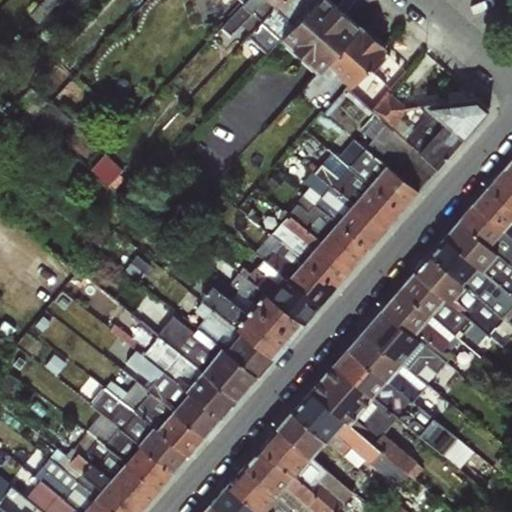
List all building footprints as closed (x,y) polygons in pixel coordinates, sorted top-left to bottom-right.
[(42,0),(29,14),(38,23),(59,0),(42,0)] [(245,0),(243,3),(221,26),(230,34),(252,12),(261,20),(275,6),(268,0),(245,0)] [(315,0),(280,0),(275,6),(293,24),(315,0)] [(361,24),(330,0),(315,0),(293,24),(329,57),(361,24)] [(284,34),(293,24),(275,6),(261,20),(244,38),(263,56),(274,45),(284,34)] [(293,24),(284,34),(318,69),(329,57),(293,24)] [(386,47),(361,24),(329,57),(318,69),(329,80),(335,73),(348,85),(351,87),(386,47)] [(42,47),(38,56),(50,62),(54,53),(42,47)] [(335,73),(329,80),(342,92),(348,85),(335,73)] [(30,87),(15,103),(34,119),(42,111),(49,103),(30,87)] [(423,105),(423,104),(407,106),(387,91),(370,110),(373,112),(392,129),(393,127),(406,110),(420,108),(426,115),(405,137),(421,150),(444,124),(423,105)] [(475,97),(423,102),(423,104),(423,105),(444,124),(462,138),(487,109),(475,97)] [(70,120),(53,104),(44,113),(39,119),(53,132),(56,135),(70,120)] [(44,113),(42,111),(34,119),(33,120),(50,135),(53,132),(39,119),(44,113)] [(386,163),(417,189),(436,168),(419,152),(421,150),(405,137),(393,127),(392,129),(373,112),(359,127),(371,139),(365,147),(386,163)] [(419,152),(436,168),(462,138),(444,124),(421,150),(419,152)] [(386,163),(365,147),(354,138),(338,157),(348,166),(369,183),(369,182),(386,163)] [(105,153),(90,168),(106,181),(120,167),(105,153)] [(314,171),(332,185),(339,176),(321,162),(314,171)] [(369,182),(400,209),(417,189),(386,163),(369,182)] [(369,183),(348,166),(339,176),(332,185),(352,202),(353,201),(369,183)] [(332,185),(314,171),(313,172),(311,171),(303,180),(309,186),(303,194),(319,206),(336,220),(352,202),(332,185)] [(274,172),(266,182),(276,191),(284,181),(274,172)] [(134,179),(120,194),(127,201),(142,186),(134,179)] [(353,201),(384,228),(400,209),(369,182),(369,183),(353,201)] [(336,220),(303,194),(287,213),(319,240),(320,239),(335,221),(336,220)] [(335,221),(367,247),(384,228),(353,201),(352,202),(336,220),(335,221)] [(319,240),(287,213),(277,226),(271,233),(303,258),(305,256),(319,240)] [(320,239),(351,265),(367,247),(335,221),(320,239)] [(303,258),(271,233),(255,251),(263,258),(285,275),(287,277),(303,258)] [(305,256),(336,282),(351,265),(320,239),(319,240),(305,256)] [(204,244),(191,259),(202,270),(216,254),(204,244)] [(287,277),(318,302),(336,282),(305,256),(303,258),(287,277)] [(285,275),(263,258),(256,268),(277,285),(285,275)] [(237,272),(242,276),(248,270),(242,265),(237,272)] [(277,285),(256,268),(248,276),(250,278),(264,289),(270,294),(277,285)] [(270,294),(301,322),(318,302),(287,277),(285,275),(277,285),(270,294)] [(264,289),(250,278),(231,300),(245,311),(264,289)] [(245,311),(231,300),(211,284),(200,298),(202,300),(233,324),(245,311)] [(241,331),(272,356),(301,322),(270,294),(264,289),(245,311),(233,324),(241,331)] [(233,324),(202,300),(194,310),(203,318),(196,327),(221,345),(225,349),(241,331),(233,324)] [(139,301),(131,311),(143,319),(150,309),(139,301)] [(221,345),(196,327),(193,331),(172,314),(156,334),(158,336),(201,370),(221,345)] [(201,370),(158,336),(147,349),(114,323),(109,328),(141,354),(185,389),(201,370)] [(225,349),(256,374),(272,356),(241,331),(225,349)] [(201,370),(236,397),(256,374),(225,349),(221,345),(201,370)] [(185,389),(141,354),(132,365),(152,381),(146,388),(172,410),(188,392),(185,389)] [(188,392),(219,416),(236,397),(201,370),(185,389),(188,392)] [(18,379),(8,371),(0,382),(0,391),(6,396),(18,379)] [(172,410),(146,388),(137,381),(121,400),(153,425),(156,428),(172,410)] [(153,425),(121,400),(104,386),(90,404),(110,421),(137,443),(153,425)] [(172,410),(203,435),(219,416),(188,392),(172,410)] [(156,428),(187,454),(203,435),(172,410),(156,428)] [(137,443),(110,421),(96,438),(124,462),(125,460),(139,445),(137,443)] [(139,445),(172,470),(187,454),(156,428),(153,425),(137,443),(139,445)] [(124,462),(96,438),(87,431),(66,455),(70,459),(77,452),(91,464),(110,477),(124,462)] [(376,444),(419,477),(429,464),(385,431),(376,444)] [(125,460),(158,486),(172,470),(139,445),(125,460)] [(70,459),(66,455),(56,448),(48,457),(71,476),(94,495),(110,477),(91,464),(77,452),(70,459)] [(71,476),(48,457),(33,474),(79,511),(80,511),(94,495),(71,476)] [(110,477),(143,504),(158,486),(125,460),(124,462),(110,477)] [(79,511),(33,474),(19,491),(44,511),(79,511)] [(0,511),(3,511),(0,509),(0,498),(11,484),(0,475),(0,511)] [(94,495),(115,511),(135,511),(143,504),(110,477),(94,495)] [(44,511),(19,491),(11,484),(0,498),(0,509),(3,511),(44,511)] [(80,511),(81,511),(115,511),(94,495),(80,511)]
